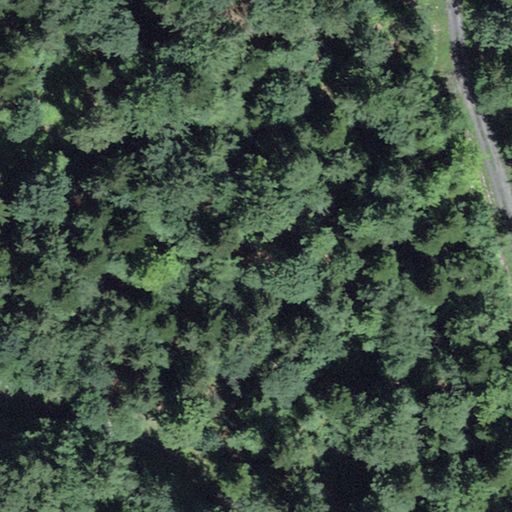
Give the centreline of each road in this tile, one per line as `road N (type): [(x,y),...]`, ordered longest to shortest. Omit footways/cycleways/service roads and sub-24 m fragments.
road 1 (track): [(266,511),(187,448),(0,395)]
road 2 (track): [(469,0),(511,243)]
